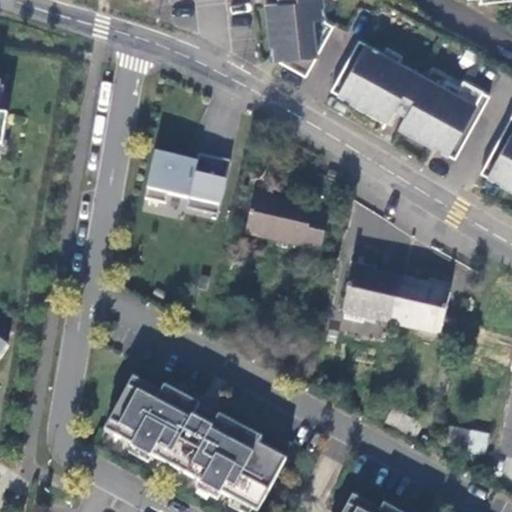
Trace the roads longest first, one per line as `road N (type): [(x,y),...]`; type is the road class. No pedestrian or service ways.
road 1 (residential): [(137,38),(60,432),(77,463),(167,511)]
road 2 (secondary): [(137,38),(213,67),(511,241)]
road 3 (secondary): [(0,0),(137,38)]
